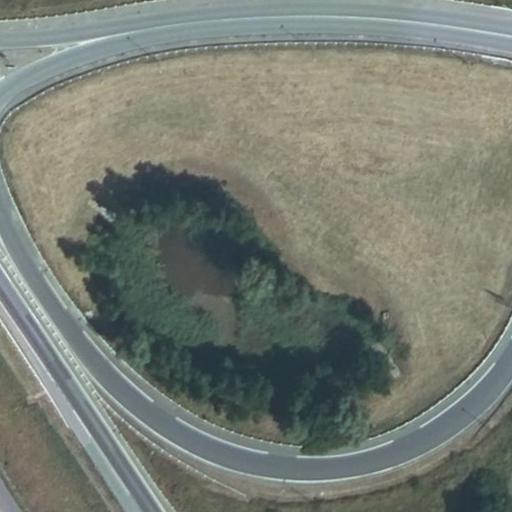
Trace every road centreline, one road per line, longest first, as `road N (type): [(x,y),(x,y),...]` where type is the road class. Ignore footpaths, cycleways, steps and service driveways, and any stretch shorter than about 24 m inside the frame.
road 1 (trunk): [(511,362),(465,412),(412,446),(348,470),(278,470),(209,449),(141,411),(45,298),(0,211)]
road 2 (secondary): [(511,37),(354,19),(247,20),(162,26),(94,42)]
road 3 (trunk): [(0,289),(150,511)]
